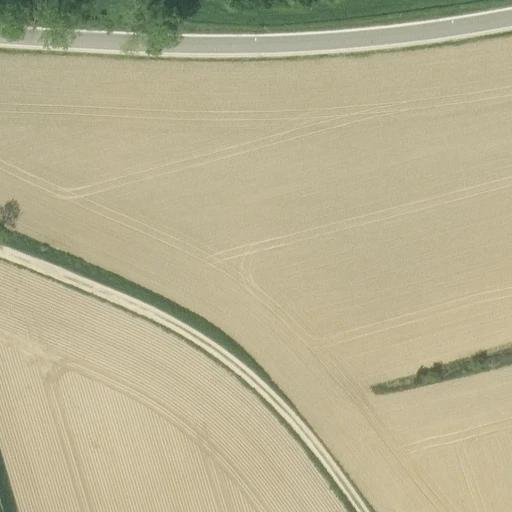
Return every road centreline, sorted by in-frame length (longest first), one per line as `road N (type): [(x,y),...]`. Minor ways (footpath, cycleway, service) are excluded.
road 1 (unclassified): [(0,36),(283,43),(511,17)]
road 2 (track): [(0,250),(165,319),(228,358),(275,403),(360,511)]
